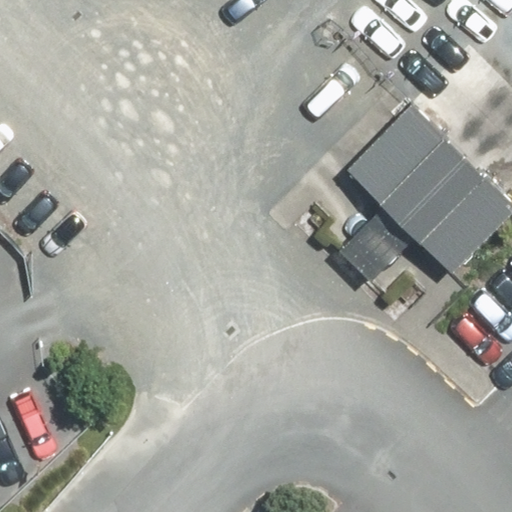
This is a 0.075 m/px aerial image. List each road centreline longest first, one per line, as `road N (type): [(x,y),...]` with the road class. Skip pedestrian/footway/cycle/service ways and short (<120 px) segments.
road 1 (unknown): [(279,401),(201,327),(166,222)]
road 2 (unknown): [(166,222),(0,337)]
road 3 (unknown): [(101,93),(238,0)]
road 4 (unknown): [(166,222),(133,129),(101,93)]
road 5 (unknown): [(101,93),(0,25)]
